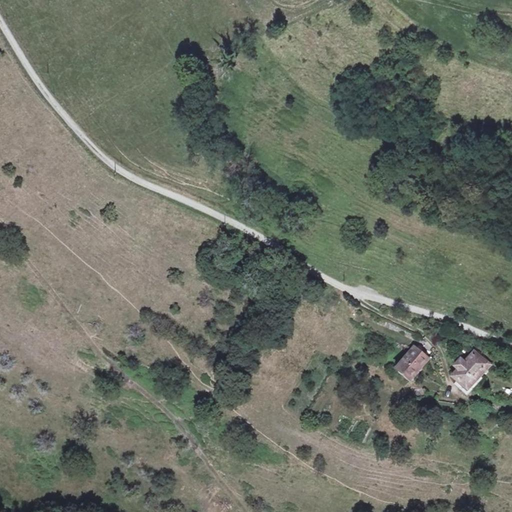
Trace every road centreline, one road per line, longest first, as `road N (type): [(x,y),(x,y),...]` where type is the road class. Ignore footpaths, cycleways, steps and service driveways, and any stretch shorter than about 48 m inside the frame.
road 1 (unclassified): [(511,346),(350,292),(255,234),(118,170),(62,115),(0,21)]
road 2 (track): [(0,229),(62,310),(180,425),(249,511)]
